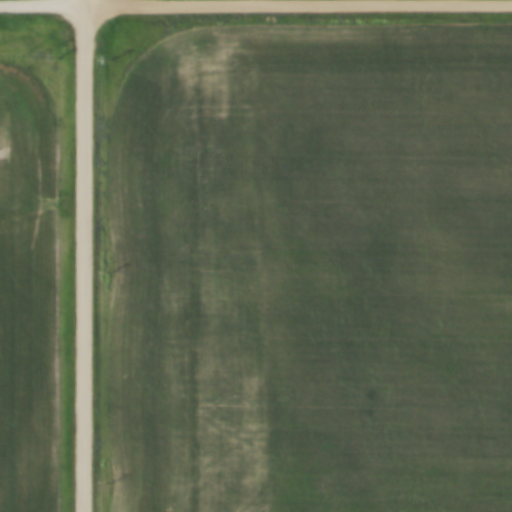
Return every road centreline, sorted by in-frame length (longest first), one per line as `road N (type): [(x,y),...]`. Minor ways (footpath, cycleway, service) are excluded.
road 1 (residential): [(85,511),(87,0)]
road 2 (residential): [(87,5),(511,6)]
